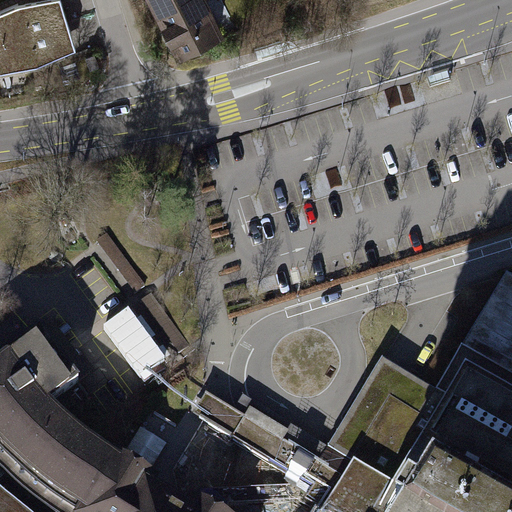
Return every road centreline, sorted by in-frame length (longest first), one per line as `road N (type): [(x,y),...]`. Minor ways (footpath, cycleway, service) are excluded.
road 1 (tertiary): [(511,0),(144,117)]
road 2 (tertiary): [(144,117),(0,138)]
road 3 (residential): [(144,117),(108,0)]
